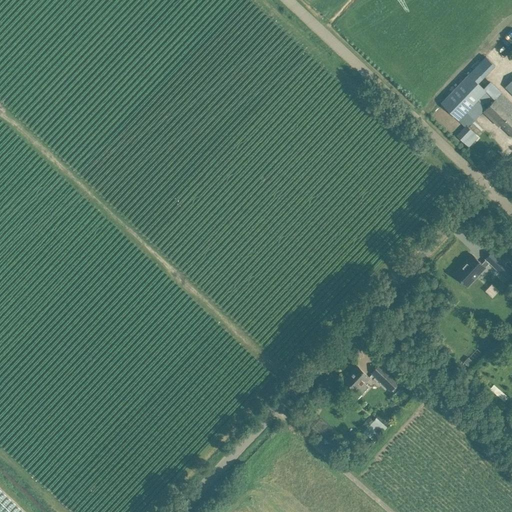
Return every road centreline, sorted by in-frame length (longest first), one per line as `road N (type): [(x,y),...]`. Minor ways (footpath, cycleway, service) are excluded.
road 1 (unclassified): [(181,511),(486,187)]
road 2 (unclassified): [(486,187),(288,0)]
